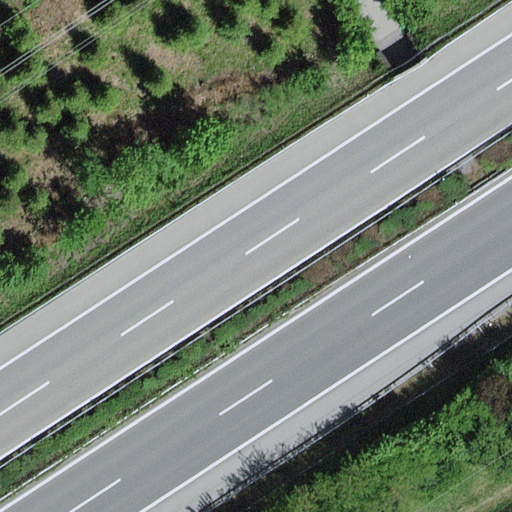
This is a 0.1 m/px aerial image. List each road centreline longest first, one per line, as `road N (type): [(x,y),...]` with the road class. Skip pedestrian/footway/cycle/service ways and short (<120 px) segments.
road 1 (motorway): [(511,86),(0,418)]
road 2 (motorway): [(83,511),(511,232)]
road 3 (track): [(366,0),(511,233)]
